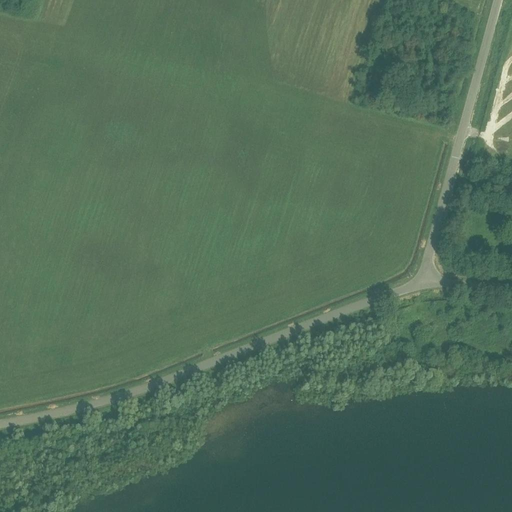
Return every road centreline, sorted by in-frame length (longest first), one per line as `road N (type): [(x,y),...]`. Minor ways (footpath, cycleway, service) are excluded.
road 1 (unclassified): [(0,424),(135,392),(425,283)]
road 2 (unclassified): [(425,283),(498,0)]
